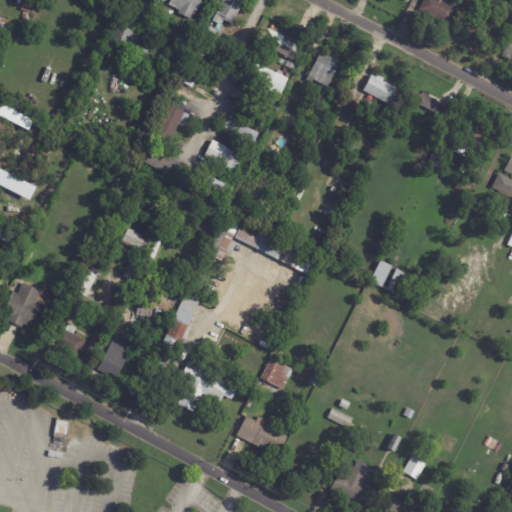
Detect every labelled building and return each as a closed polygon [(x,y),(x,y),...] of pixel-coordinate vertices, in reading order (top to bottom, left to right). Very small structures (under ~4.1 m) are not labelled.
[(162,1),(163,0),(205,0),(199,12),(197,11),(192,20),(181,14),(183,12),(162,1)] [(218,36),(214,44),(204,38),(223,0),(241,0),(245,2),(228,34),(221,30),(218,36)] [(458,10),(459,10),(451,27),(419,11),(425,0),(446,0),(445,3),(458,10)] [(40,9),(38,16),(34,14),(31,23),(24,21),(27,12),(21,11),(24,4),(40,9)] [(482,31),(478,38),(473,35),(472,38),(459,30),(463,22),(460,20),(463,15),(484,28),(482,31)] [(0,17),(10,20),(6,35),(0,33),(0,17)] [(119,25),(136,33),(136,34),(154,44),(149,56),(146,55),(144,60),(130,53),(131,51),(111,41),(119,25)] [(292,43),(301,48),(297,55),(298,55),(295,62),(263,44),(266,37),(271,40),(274,34),(292,43)] [(511,57),(503,53),(502,52),(509,39),(511,41),(511,57)] [(198,44),(201,46),(200,47),(209,52),(206,60),(196,55),(194,59),(189,57),(195,43),(198,44)] [(328,87),(314,80),(313,83),(307,80),(320,55),(321,56),(323,52),(332,57),(333,56),(342,61),(328,87)] [(250,81),(258,64),(289,78),(281,96),(250,81)] [(196,84),(193,89),(180,80),(183,75),(196,84)] [(380,75),(387,79),(385,82),(402,91),(394,107),(365,92),(374,76),(379,78),(380,75)] [(423,96),(452,111),(447,120),(403,97),(407,88),(423,96)] [(240,98),(241,97),(245,100),(249,92),(257,96),(253,104),(268,112),(264,119),(237,105),(240,98)] [(192,116),(186,128),(181,125),(171,144),(156,135),(171,105),(192,116)] [(261,134),(255,148),(243,143),(245,137),(224,128),(228,119),(241,125),(242,121),(248,123),(246,127),(261,134)] [(472,127),(490,135),(481,153),(475,150),(471,159),(456,152),(469,125),(472,127)] [(220,145),(244,158),(236,172),(205,156),(213,141),(220,145)] [(153,149),(181,164),(174,178),(146,164),(153,149)] [(438,150),(448,155),(441,169),(429,163),(436,149),(438,150)] [(511,176),(511,155),(509,154),(503,173),(511,176)] [(99,174),(106,161),(125,171),(118,185),(99,174)] [(202,163),(217,171),(214,179),(235,190),(231,198),(196,180),(200,171),(198,170),(202,163)] [(267,166),(263,175),(257,172),(261,163),(267,166)] [(511,180),(507,178),(500,193),(511,198),(511,180)] [(344,188),(343,188),(346,181),(353,184),(350,191),(344,188)] [(243,183),(250,187),(245,198),(238,194),(243,183)] [(124,216),(121,222),(113,219),(115,212),(124,216)] [(243,223),(233,242),(239,245),(232,258),(227,256),(224,263),(209,255),(229,216),(243,223)] [(10,238),(0,233),(0,223),(14,230),(10,238)] [(301,265),(299,269),(237,240),(244,224),(306,254),(301,265)] [(133,246),(124,242),(130,230),(151,241),(145,253),(133,246)] [(382,261),(407,274),(396,295),(371,282),(382,261)] [(151,265),(149,269),(151,270),(148,275),(146,274),(144,279),(138,276),(146,262),(151,265)] [(136,267),(131,280),(124,277),(129,264),(136,267)] [(85,270),(98,277),(88,298),(74,291),(84,270),(85,270)] [(25,285),(42,293),(37,303),(43,306),(33,329),(25,325),(23,329),(21,329),(22,327),(10,322),(11,318),(4,315),(14,293),(19,295),(24,284),(25,285)] [(122,300),(116,297),(123,284),(129,288),(122,300)] [(204,297),(190,327),(194,328),(188,341),(186,340),(184,345),(179,343),(176,348),(167,344),(178,321),(176,320),(190,289),(196,292),(195,293),(204,297)] [(151,310),(150,311),(154,311),(153,317),(150,317),(149,318),(138,317),(139,309),(151,310)] [(77,331),(74,337),(86,344),(78,360),(64,353),(65,352),(48,343),(59,321),(77,331)] [(117,339),(127,343),(125,348),(131,350),(118,377),(109,373),(108,376),(98,371),(114,337),(117,339)] [(285,391),(263,380),(272,361),(294,372),(285,391)] [(240,389),(234,401),(227,398),(223,405),(205,395),(196,414),(180,406),(190,387),(182,383),(191,364),(240,389)] [(319,381),(316,387),(309,384),(312,378),(319,381)] [(352,423),(349,429),(327,418),(332,408),(354,419),(352,423)] [(409,409),(416,413),(413,420),(405,416),(409,409)] [(288,438),(279,458),(237,437),(247,417),(257,422),(259,418),(268,422),(266,427),(288,438)] [(404,440),(398,453),(389,449),(395,436),(404,440)] [(432,455),(418,481),(404,473),(413,456),(416,458),(421,449),(432,455)] [(372,470),(363,486),(374,491),(365,508),(353,502),(352,504),(330,493),(341,473),(347,477),(352,467),(355,469),(359,461),(373,468),(372,470)] [(395,497),(421,511),(385,511),(394,497),(395,497)]
